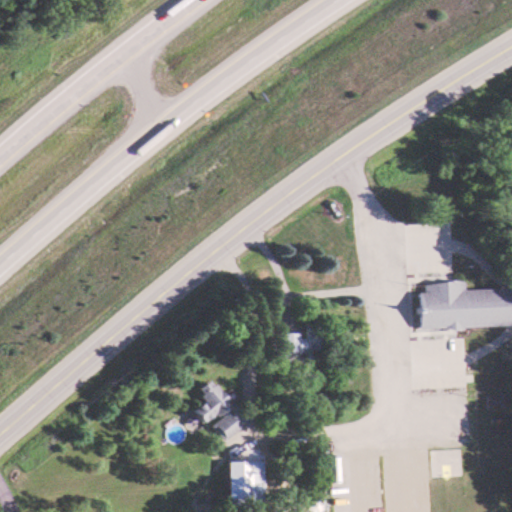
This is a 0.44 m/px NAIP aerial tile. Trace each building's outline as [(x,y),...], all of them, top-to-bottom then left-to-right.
[(460,289),(460,281),(421,282),(421,292),(414,292),(415,328),(505,326),(505,288),(460,289)] [(225,403),(206,377),(191,388),(200,400),(189,409),(199,423),(225,403)] [(482,395),(482,408),(499,408),(499,394),(482,395)] [(209,424),(221,438),(237,426),(225,411),(209,424)] [(224,461),(223,507),(246,507),(247,461),(224,461)]
